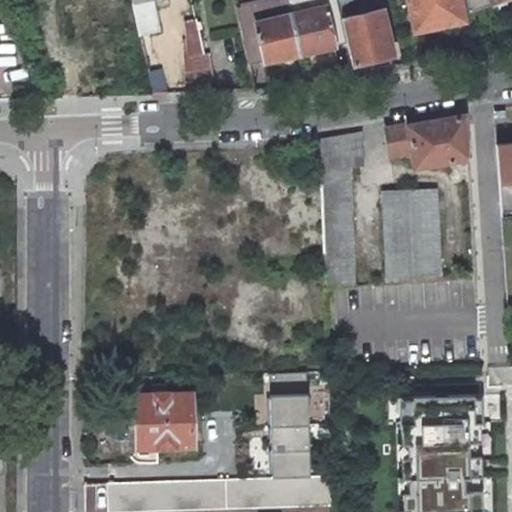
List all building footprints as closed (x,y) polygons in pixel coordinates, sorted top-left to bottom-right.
[(152,0),(144,0),(132,3),(140,37),(160,32),(152,0)] [(287,0),(267,0),(242,5),(243,7),(237,9),(239,19),(256,16),(257,21),(291,14),(289,4),(287,0)] [(291,14),(299,53),(333,45),(325,6),(310,9),(308,0),(289,4),(291,14)] [(337,0),(323,0),(325,6),(333,45),(347,42),(342,18),(337,0)] [(460,0),(408,0),(415,31),(465,20),(460,0)] [(467,0),(470,13),(489,5),(502,0),(467,0)] [(383,8),(342,18),(347,42),(352,65),(394,55),(383,8)] [(291,14),(257,21),(266,60),(299,53),(291,14)] [(256,16),(239,19),(249,64),(266,60),(257,21),(256,16)] [(210,92),(207,78),(212,76),(206,52),(202,53),(195,19),(184,22),(188,58),(183,58),(184,93),(193,92),(210,92)] [(88,43),(91,55),(102,63),(114,62),(123,53),(124,41),(117,31),(105,27),(94,32),(88,43)] [(162,70),(148,73),(153,94),(167,94),(162,70)] [(464,114),(386,128),(390,155),(411,152),(414,167),(467,158),(464,114)] [(361,132),(319,140),(320,177),(324,252),(325,291),(355,287),(350,169),(363,165),(361,132)] [(511,199),(511,146),(498,148),(502,200),(511,199)] [(435,189),(382,193),(389,281),(442,277),(435,189)] [(511,214),(511,199),(502,200),(503,215),(511,214)] [(267,372),(270,473),(309,472),(307,371),(267,372)] [(191,393),(136,394),(137,447),(193,445),(191,393)] [(479,511),(476,422),(483,422),(482,395),(399,398),(400,426),(405,425),(408,511),(479,511)] [(332,475),(107,483),(108,511),(332,503),(332,475)]
